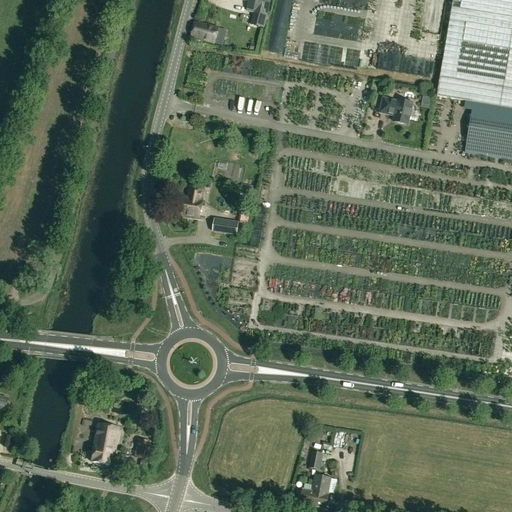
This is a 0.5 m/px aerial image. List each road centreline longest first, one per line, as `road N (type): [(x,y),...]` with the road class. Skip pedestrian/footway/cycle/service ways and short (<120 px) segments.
road 1 (unclassified): [(0,302),(32,300),(50,281),(125,0)]
road 2 (tertiary): [(172,295),(147,186),(190,0)]
road 3 (secondary): [(511,407),(290,373)]
road 4 (unclassified): [(176,499),(0,464)]
